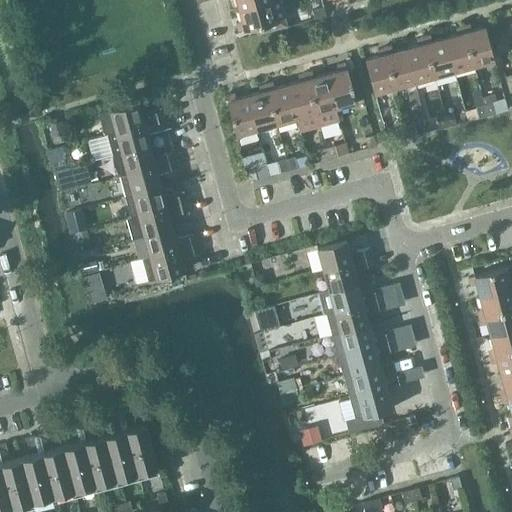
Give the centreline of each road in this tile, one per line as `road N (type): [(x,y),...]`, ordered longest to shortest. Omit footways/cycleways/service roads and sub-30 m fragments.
road 1 (residential): [(401,247),(377,189),(261,217),(232,210),(200,97),(204,62),(186,0)]
road 2 (residential): [(318,478),(440,444),(448,432),(401,247)]
road 3 (residential): [(220,511),(183,381),(172,372),(151,366),(50,392)]
road 4 (residential): [(50,392),(0,206)]
